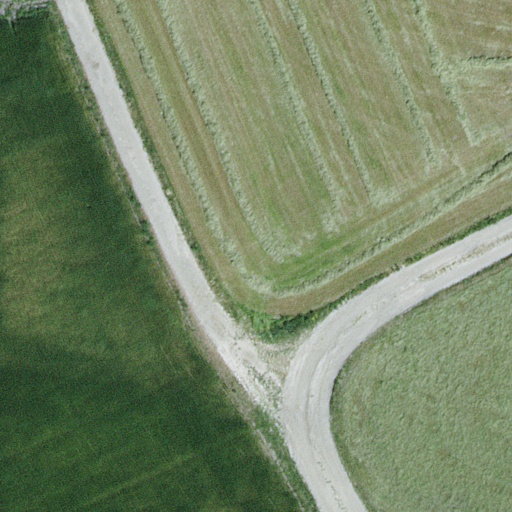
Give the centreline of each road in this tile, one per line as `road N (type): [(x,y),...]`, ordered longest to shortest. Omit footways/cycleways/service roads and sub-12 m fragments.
road 1 (track): [(349,511),(290,402),(222,326),(170,237),(82,0)]
road 2 (track): [(511,236),(343,324),(290,402)]
